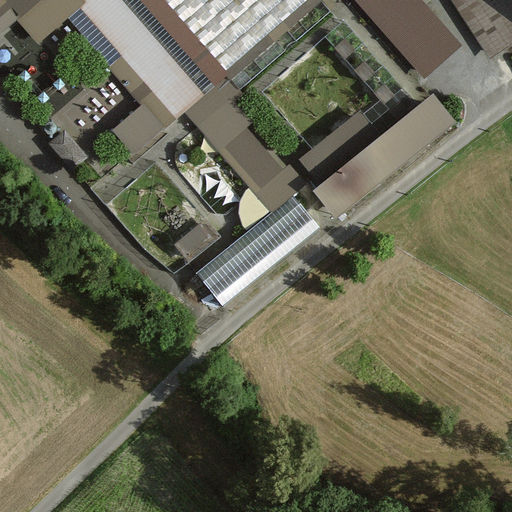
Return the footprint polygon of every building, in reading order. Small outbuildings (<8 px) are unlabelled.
[(0,0),(0,18),(21,0),(20,0),(0,0)] [(233,73),(169,0),(44,0),(23,19),(52,53),(94,17),(123,50),(109,63),(166,129),(181,117),(233,73)] [(355,0),(425,81),(463,49),(421,0),(355,0)] [(511,0),(448,0),(488,61),(511,46),(511,0)] [(126,101),(111,82),(91,98),(106,117),(126,101)] [(452,125),(430,98),(386,134),(373,119),(313,168),(349,211),(452,125)] [(251,127),(229,147),(266,188),(288,168),(251,127)] [(128,211),(155,190),(142,174),(115,194),(128,211)] [(177,247),(193,263),(220,236),(204,220),(177,247)]
